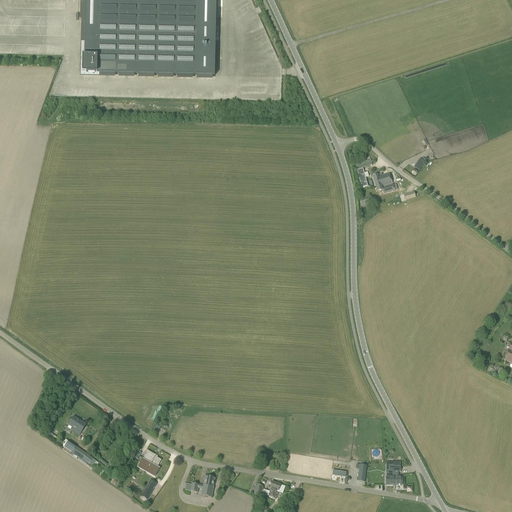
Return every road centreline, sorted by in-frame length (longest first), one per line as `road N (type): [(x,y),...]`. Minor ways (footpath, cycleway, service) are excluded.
road 1 (unclassified): [(445,510),(182,456),(0,334)]
road 2 (tertiary): [(445,510),(363,347),(350,190),(336,145)]
road 3 (unclassified): [(511,254),(362,140),(336,145)]
road 4 (tertiary): [(336,145),(270,0)]
